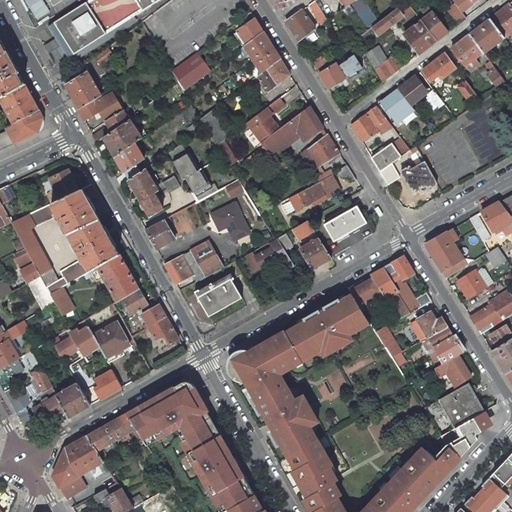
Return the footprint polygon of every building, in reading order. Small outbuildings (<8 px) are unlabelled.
[(160,0),(90,0),(48,27),(55,39),(60,46),(68,58),(137,14),(160,0)] [(359,0),(375,24),(379,22),(364,0),(359,0)] [(462,12),(474,2),(472,0),(453,0),(453,1),(458,7),(462,12)] [(321,24),(327,20),(315,1),(309,5),(321,24)] [(406,19),(414,11),(406,1),(397,8),(403,15),(406,19)] [(511,30),(511,9),(508,4),(489,19),(503,38),(511,30)] [(421,21),(437,41),(448,32),(432,12),(428,6),(422,11),(427,16),(421,21)] [(451,12),(460,23),(466,18),(462,12),(458,7),(451,12)] [(403,15),(397,8),(379,22),(375,24),(372,27),(378,35),(403,15)] [(316,28),(302,10),(286,22),(298,41),(316,28)] [(235,33),(244,46),(245,46),(264,32),(255,19),(235,33)] [(484,53),(503,38),(489,19),(469,34),(483,52),(484,53)] [(404,34),(419,54),(437,41),(421,21),(404,34)] [(250,53),(262,72),(280,59),(264,32),(245,46),(250,53)] [(224,37),(222,34),(172,71),(176,77),(179,82),(184,90),(222,62),(212,49),(224,40),(224,37)] [(465,66),(483,52),(469,34),(452,48),(465,66)] [(0,39),(0,97),(0,98),(25,84),(1,40),(0,39)] [(55,39),(45,46),(49,53),(60,46),(55,39)] [(244,57),(250,53),(245,46),(244,46),(240,49),(244,57)] [(378,47),(366,54),(383,82),(406,64),(396,52),(389,57),(391,58),(387,61),(378,47)] [(113,55),(108,48),(95,57),(100,64),(113,55)] [(488,52),(485,55),(491,63),(495,61),(488,52)] [(448,87),(462,76),(445,53),(422,70),(430,80),(438,73),(448,87)] [(162,69),(168,65),(162,54),(155,59),(162,69)] [(312,63),(316,70),(328,61),(323,54),(312,63)] [(316,70),(319,74),(328,88),(345,78),(345,77),(347,75),(350,79),(358,73),(357,71),(362,67),(353,54),(347,58),(347,59),(340,64),(334,56),(328,61),(316,70)] [(277,84),(290,74),(280,59),(262,72),(258,75),(268,90),(275,85),(277,84)] [(101,95),(84,65),(63,80),(80,109),(94,100),(101,95)] [(487,74),(498,89),(506,83),(495,68),(487,74)] [(101,77),(103,82),(110,78),(107,73),(101,77)] [(425,88),(415,76),(398,89),(410,105),(423,95),(421,91),(425,88)] [(170,82),(173,86),(179,82),(176,77),(170,82)] [(469,101),(477,95),(466,81),(458,86),(469,101)] [(181,97),(186,94),(184,90),(179,82),(173,86),(181,97)] [(14,124),(39,110),(25,84),(0,98),(14,124)] [(101,95),(94,100),(100,111),(106,121),(124,110),(112,92),(110,89),(101,95)] [(407,115),(414,110),(410,105),(398,89),(381,102),(388,111),(398,104),(407,115)] [(443,104),(444,103),(433,90),(428,94),(429,96),(427,97),(428,99),(424,103),(432,113),(443,104)] [(281,96),(269,105),(275,114),(287,105),(281,96)] [(84,120),(100,111),(94,100),(80,109),(78,110),(84,120)] [(187,123),(199,115),(192,103),(180,111),(187,123)] [(268,106),(247,122),(262,142),(278,130),(281,128),(272,116),(273,115),(275,114),(269,105),(268,106)] [(310,106),(300,113),(281,128),(278,130),(262,142),(265,147),(268,145),(271,149),(283,140),(287,145),(301,135),(306,141),(314,135),(323,128),(310,106)] [(378,124),(386,119),(376,106),(351,125),(362,143),(379,132),(377,130),(380,128),(378,124)] [(232,133),(216,107),(201,118),(207,127),(217,144),(221,141),(232,133)] [(8,130),(15,143),(38,132),(43,117),(39,110),(14,124),(7,128),(8,130)] [(124,110),(106,121),(110,129),(112,132),(130,119),(129,118),(124,110)] [(104,138),(114,156),(134,143),(142,137),(130,119),(112,132),(108,134),(104,138)] [(191,134),(203,127),(199,120),(187,128),(191,134)] [(395,120),(390,124),(395,130),(399,126),(395,120)] [(104,128),(92,135),(96,143),(104,138),(108,134),(104,128)] [(8,130),(0,133),(0,150),(15,143),(8,130)] [(319,166),(339,153),(327,134),(314,144),(309,148),(316,159),(319,166)] [(400,137),(392,143),(399,154),(401,156),(403,155),(409,151),(410,150),(400,137)] [(272,156),(287,145),(283,140),(271,149),(268,145),(265,147),(272,156)] [(221,141),(217,144),(230,166),(235,162),(221,141)] [(145,159),(134,143),(114,156),(124,172),(136,164),(145,159)] [(197,166),(183,143),(168,153),(180,174),(183,172),(186,177),(199,169),(197,166)] [(392,143),(372,158),(380,171),(401,156),(399,154),(392,143)] [(415,156),(420,153),(416,146),(410,150),(415,156)] [(302,153),(313,170),(319,166),(316,159),(309,148),(305,151),(303,153),(302,153)] [(160,166),(157,161),(141,171),(128,180),(150,216),(163,209),(163,208),(153,192),(157,189),(156,186),(160,184),(153,171),(160,166)] [(428,188),(437,183),(425,162),(411,169),(410,166),(411,166),(408,161),(405,163),(407,168),(401,171),(413,192),(426,185),(428,188)] [(141,171),(136,164),(124,172),(128,180),(141,171)] [(338,171),(338,175),(356,180),(347,165),(338,171)] [(384,169),(391,180),(397,176),(390,165),(384,169)] [(218,191),(203,167),(202,168),(199,169),(186,177),(186,178),(194,190),(200,200),(218,191)] [(316,177),(319,182),(333,174),(331,169),(316,177)] [(67,170),(50,178),(60,199),(78,190),(71,176),(70,177),(67,170)] [(312,201),(325,194),(328,198),(342,191),(333,174),(319,182),(298,193),(289,198),(296,210),(304,205),(312,201)] [(177,187),(171,178),(163,182),(169,194),(177,189),(177,187)] [(16,198),(8,185),(0,188),(0,200),(2,204),(16,198)] [(56,201),(52,203),(59,215),(69,233),(99,219),(86,195),(82,189),(80,189),(78,190),(60,199),(56,201)] [(194,190),(191,192),(198,202),(200,200),(194,190)] [(314,205),(328,198),(325,194),(312,201),(314,205)] [(511,194),(500,202),(510,215),(511,215),(511,194)] [(235,202),(212,214),(219,229),(227,225),(234,239),(250,232),(235,202)] [(492,231),(511,219),(511,217),(510,215),(500,202),(482,212),(492,231)] [(28,214),(24,216),(31,229),(59,215),(52,203),(28,214)] [(0,227),(12,222),(3,205),(0,206),(0,215),(1,216),(0,216),(0,227)] [(324,224),(334,241),(367,223),(357,205),(324,224)] [(490,236),(477,214),(470,219),(483,240),(490,236)] [(20,218),(12,222),(26,248),(28,252),(41,246),(31,229),(24,216),(20,218)] [(99,219),(69,233),(83,258),(89,269),(90,271),(98,266),(119,254),(99,219)] [(175,239),(164,220),(145,229),(156,249),(175,239)] [(300,239),(314,230),(308,221),(293,229),(300,239)] [(459,239),(452,228),(425,244),(447,278),(467,265),(453,242),(459,239)] [(286,233),(275,239),(269,242),(272,247),(255,257),(252,251),(245,255),(248,260),(255,271),(261,268),(278,259),(281,263),(285,272),(295,266),(287,250),(294,246),(286,233)] [(312,268),(332,257),(320,239),(301,250),(312,268)] [(193,274),(196,281),(224,266),(210,240),(183,254),(193,274)] [(28,252),(41,276),(47,287),(59,280),(41,246),(28,252)] [(496,267),(507,260),(506,258),(500,250),(498,247),(490,252),(487,253),(496,267)] [(505,247),(500,250),(506,258),(511,255),(505,247)] [(20,270),(28,283),(41,276),(28,252),(26,248),(14,254),(21,269),(20,270)] [(100,269),(117,301),(122,298),(139,288),(119,254),(98,266),(100,269)] [(193,274),(183,254),(165,264),(176,283),(193,274)] [(371,275),(374,279),(387,300),(399,320),(432,301),(426,292),(415,298),(403,279),(414,273),(404,256),(393,262),(371,275)] [(60,271),(63,277),(64,277),(68,284),(90,271),(89,269),(83,258),(75,262),(60,271)] [(191,284),(195,291),(199,289),(200,290),(212,283),(215,287),(234,277),(234,278),(242,274),(240,271),(234,261),(224,266),(196,281),(191,284)] [(246,268),(240,271),(242,274),(244,278),(250,276),(246,268)] [(458,281),(468,299),(487,287),(494,282),(485,268),(481,268),(476,271),(476,270),(458,281)] [(28,283),(43,310),(55,302),(51,294),(47,287),(41,276),(28,283)] [(13,282),(17,289),(23,286),(18,277),(15,279),(16,281),(13,282)] [(59,280),(47,287),(51,294),(59,289),(68,284),(64,277),(63,277),(59,280)] [(195,291),(209,316),(242,297),(232,280),(234,278),(234,277),(215,287),(212,283),(200,290),(199,289),(195,291)] [(0,281),(0,297),(12,291),(5,278),(0,281)] [(381,303),(387,300),(374,279),(351,292),(351,293),(364,313),(370,310),(368,307),(379,300),(381,303)] [(504,291),(499,284),(486,292),(491,299),(504,291)] [(132,314),(148,305),(139,288),(122,298),(130,312),(127,314),(128,317),(132,314)] [(69,309),(59,289),(51,294),(55,302),(61,313),(69,309)] [(468,308),(488,296),(484,290),(464,302),(468,308)] [(271,337),(253,348),(254,349),(247,352),(246,351),(244,350),(242,350),(241,351),(239,351),(238,352),(236,353),(235,355),(232,357),(229,362),(229,367),(230,370),(232,373),(233,375),(234,376),(235,377),(237,379),(239,379),(242,380),(245,378),(248,382),(247,383),(254,395),(256,393),(265,409),(263,410),(274,429),(281,442),(284,447),(286,445),(291,454),(319,438),(312,425),(315,423),(307,410),(310,408),(311,407),(304,394),(296,399),(281,373),(297,364),(295,361),(301,357),(307,354),(310,357),(322,350),(330,346),(333,351),(346,343),(344,339),(351,335),(371,323),(364,313),(351,293),(339,300),(338,299),(305,318),(306,319),(272,338),(271,337)] [(491,304),(471,317),(479,329),(497,317),(500,316),(507,310),(499,300),(491,305),(491,304)] [(142,314),(149,327),(167,317),(159,304),(142,314)] [(447,326),(442,317),(436,320),(431,311),(417,319),(429,336),(447,326)] [(169,344),(179,338),(167,317),(149,327),(156,339),(163,335),(169,344)] [(500,322),(497,317),(479,329),(481,334),(500,322)] [(84,355),(99,345),(93,335),(85,320),(81,322),(86,329),(78,334),(76,330),(69,335),(71,338),(62,343),(57,336),(52,339),(56,347),(63,359),(80,348),(84,355)] [(27,329),(23,321),(3,333),(0,334),(0,344),(8,339),(9,340),(27,329)] [(118,321),(93,335),(99,345),(109,363),(125,354),(122,349),(130,344),(118,321)] [(490,335),(497,347),(511,338),(511,333),(507,325),(490,335)] [(464,351),(447,326),(429,336),(445,362),(458,354),(464,351)] [(393,342),(384,328),(376,333),(385,346),(393,342)] [(351,335),(344,339),(346,343),(354,339),(351,335)] [(511,369),(511,338),(497,347),(492,351),(506,373),(511,369)] [(0,344),(0,368),(0,369),(19,358),(9,340),(8,339),(0,344)] [(401,352),(394,341),(393,342),(385,346),(392,357),(401,352)] [(325,355),(333,351),(330,346),(322,350),(325,355)] [(310,357),(307,354),(301,357),(305,364),(311,360),(310,357)] [(472,376),(458,354),(445,362),(434,368),(439,377),(446,372),(454,385),(463,381),(464,381),(472,376)] [(305,364),(301,357),(295,361),(297,364),(299,367),(305,364)] [(32,372),(44,391),(52,387),(41,367),(32,372)] [(123,387),(112,369),(90,382),(101,400),(123,387)] [(141,438),(146,445),(176,428),(183,439),(178,443),(185,454),(219,434),(217,430),(218,430),(208,412),(209,412),(195,386),(193,384),(192,383),(191,383),(190,382),(188,381),(187,381),(184,381),(182,382),(181,382),(127,413),(136,429),(141,438)] [(68,417),(90,405),(77,383),(66,389),(65,388),(64,387),(62,389),(62,390),(63,391),(56,395),(65,411),(68,417)] [(484,411),(468,383),(439,399),(455,428),(484,411)] [(42,424),(65,411),(56,395),(51,398),(47,392),(38,397),(41,404),(33,409),(42,424)] [(319,421),(315,413),(313,414),(310,408),(307,410),(315,423),(319,421)] [(442,435),(447,443),(436,455),(429,448),(425,452),(422,449),(405,467),(404,466),(383,488),(384,489),(362,511),(353,511),(349,511),(340,496),(343,494),(336,481),(339,479),(332,466),(333,465),(333,463),(319,438),(291,454),(287,456),(291,462),(294,464),(295,463),(298,467),(296,468),(303,481),(301,482),(311,499),(310,500),(309,503),(313,511),(311,511),(408,511),(478,438),(477,435),(488,425),(485,420),(488,418),(484,411),(455,428),(442,435)] [(136,429),(127,413),(87,436),(97,451),(122,437),(128,434),(132,431),(136,429)] [(141,438),(136,429),(132,431),(138,440),(141,438)] [(271,431),(274,437),(278,443),(281,442),(274,429),(271,431)] [(185,454),(217,509),(221,507),(224,511),(225,511),(255,494),(249,484),(248,485),(244,479),(245,478),(239,466),(238,467),(234,460),(235,459),(231,453),(230,454),(227,448),(228,448),(221,436),(220,437),(219,434),(185,454)] [(97,451),(87,436),(66,448),(53,475),(60,486),(104,461),(97,451)] [(511,461),(508,458),(489,478),(500,489),(505,483),(508,486),(511,481),(511,461)] [(118,483),(110,472),(102,477),(106,482),(110,487),(118,483)] [(481,486),(485,489),(476,499),(472,496),(464,504),(472,511),(493,511),(509,496),(500,489),(489,478),(481,486)] [(84,501),(77,488),(64,494),(72,507),(84,501)] [(127,511),(134,508),(122,490),(107,498),(115,511),(127,511)] [(105,501),(101,492),(91,497),(95,506),(105,501)] [(255,494),(225,511),(226,511),(266,511),(265,510),(264,511),(255,494)]
